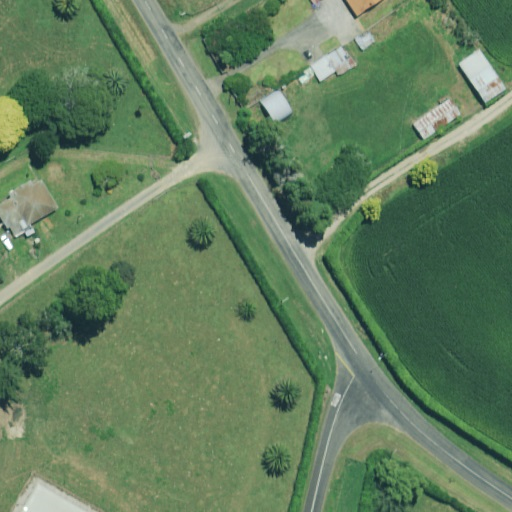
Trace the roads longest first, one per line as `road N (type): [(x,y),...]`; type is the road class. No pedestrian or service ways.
road 1 (unclassified): [(143,0),(363,363)]
road 2 (unclassified): [(363,363),(422,433),(511,498)]
road 3 (unclassified): [(363,363),(337,412),(313,511)]
